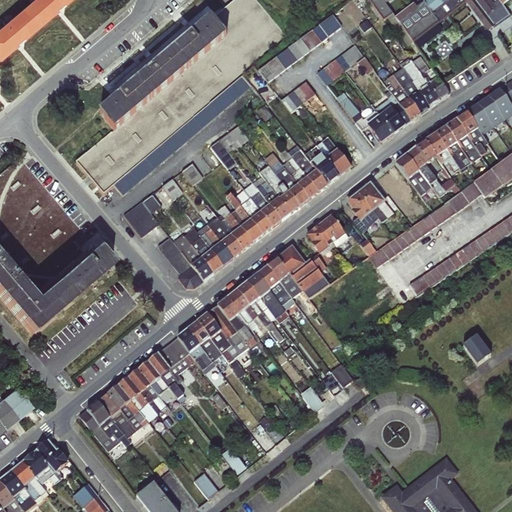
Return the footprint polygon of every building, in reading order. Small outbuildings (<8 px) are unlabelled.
[(36,0),(23,12),(38,30),(73,0),(36,0)] [(254,0),(234,0),(212,19),(227,36),(189,68),(152,100),(113,132),(75,163),(103,195),(286,39),(254,0)] [(380,0),(412,45),(464,3),(468,0),(380,0)] [(511,14),(511,0),(468,0),(464,3),(487,32),(493,29),(511,14)] [(0,63),(38,30),(23,12),(0,31),(0,63)] [(511,14),(493,29),(503,44),(508,41),(511,46),(511,14)] [(342,28),(333,16),(258,73),(267,85),(342,28)] [(212,19),(174,51),(189,68),(227,36),(212,19)] [(326,87),(364,58),(354,46),(316,75),(326,87)] [(174,51),(137,82),(152,100),(189,68),(174,51)] [(412,65),(439,102),(450,96),(431,70),(430,71),(420,57),(411,64),(412,65)] [(367,58),(360,62),(367,73),(374,69),(367,58)] [(410,82),(430,109),(439,102),(412,65),(408,68),(415,78),(410,82)] [(388,93),(410,122),(420,116),(401,89),(392,76),(386,80),(391,87),(387,90),(388,93)] [(113,132),(152,100),(137,82),(99,114),(113,132)] [(401,89),(420,116),(430,109),(410,82),(401,89)] [(511,82),(467,113),(482,136),(511,116),(511,107),(508,102),(511,99),(511,82)] [(305,83),(281,103),(290,115),(315,96),(305,83)] [(393,136),(374,111),(364,119),(344,93),(336,99),(361,133),(367,129),(380,146),(393,136)] [(374,111),(393,136),(410,122),(388,93),(384,96),(388,101),(374,111)] [(482,136),(467,113),(456,122),(480,158),(486,155),(483,149),(487,145),(482,136)] [(445,128),(469,165),(480,158),(456,122),(445,128)] [(239,163),(232,154),(250,139),(240,125),(212,147),(229,170),(239,163)] [(436,135),(458,171),(469,165),(445,128),(436,135)] [(425,142),(436,159),(442,165),(444,167),(447,166),(453,174),(458,171),(436,135),(425,142)] [(321,156),(340,177),(351,168),(327,138),(315,147),(321,156)] [(436,159),(425,142),(417,148),(428,165),(436,159)] [(328,186),(309,164),(297,147),(288,153),(318,194),(328,186)] [(406,157),(432,190),(439,199),(455,186),(450,179),(440,187),(426,166),(428,165),(417,148),(406,157)] [(318,194),(288,153),(284,150),(279,154),(286,163),(282,166),(283,169),(308,201),(318,194)] [(376,270),(481,195),(485,199),(511,179),(511,155),(473,184),(441,208),(368,259),(376,270)] [(309,164),(328,186),(340,177),(321,156),(309,164)] [(432,190),(406,157),(395,166),(407,181),(408,183),(401,188),(411,201),(418,196),(421,198),(432,190)] [(24,158),(0,175),(0,206),(1,207),(17,195),(28,209),(33,206),(40,215),(50,208),(49,208),(57,202),(24,158)] [(194,185),(205,177),(195,164),(184,172),(194,185)] [(300,208),(282,184),(267,168),(259,174),(261,178),(290,215),(300,208)] [(308,201),(283,169),(279,172),(285,181),(282,184),(300,208),(308,201)] [(174,200),(185,192),(176,178),(165,185),(174,200)] [(290,215),(261,178),(253,185),(281,222),(290,215)] [(357,194),(382,224),(393,215),(370,184),(357,194)] [(281,222),(253,185),(243,190),(272,229),(281,222)] [(272,229),(243,190),(236,197),(232,193),(230,195),(262,237),(272,229)] [(142,238),(161,225),(153,213),(163,206),(155,194),(125,215),(142,238)] [(382,224),(357,194),(346,204),(360,223),(368,218),(376,229),(382,224)] [(262,237),(230,195),(225,199),(234,211),(231,215),(253,244),(262,237)] [(253,244),(231,215),(224,207),(217,212),(220,216),(217,218),(242,252),(253,244)] [(242,252),(217,218),(212,213),(205,217),(209,223),(206,226),(233,260),(242,252)] [(345,234),(331,216),(318,227),(332,245),(345,234)] [(511,216),(409,287),(415,297),(511,230),(511,216)] [(197,233),(223,268),(233,260),(206,226),(197,233)] [(223,268),(197,233),(192,227),(182,236),(213,275),(223,268)] [(306,237),(319,256),(332,245),(318,227),(306,237)] [(213,275),(182,236),(180,233),(176,237),(185,249),(181,253),(202,283),(213,275)] [(202,283),(181,253),(169,239),(157,248),(179,278),(177,280),(181,285),(185,291),(194,290),(202,283)] [(365,248),(370,256),(377,251),(372,243),(365,248)] [(276,260),(315,309),(335,295),(320,274),(326,269),(316,255),(304,264),(292,247),(276,260)] [(111,268),(96,249),(56,283),(71,302),(111,268)] [(315,309),(276,260),(266,267),(292,300),(296,296),(312,316),(317,313),(315,309)] [(33,302),(0,262),(0,300),(15,318),(33,302)] [(292,300),(266,267),(257,275),(286,313),(296,305),(292,300)] [(286,313),(257,275),(247,283),(275,320),(277,323),(287,317),(286,313)] [(71,302),(56,283),(33,302),(15,318),(31,336),(71,302)] [(275,320),(247,283),(236,292),(270,333),(279,344),(284,340),(271,323),(275,320)] [(270,333),(236,292),(226,300),(252,332),(257,329),(263,336),(270,333)] [(252,332),(226,300),(217,307),(248,349),(253,355),(260,350),(257,344),(260,342),(252,332)] [(207,315),(238,357),(248,349),(217,307),(207,315)] [(238,357),(207,315),(197,323),(224,360),(229,365),(238,357)] [(224,360),(197,323),(187,331),(215,367),(224,360)] [(215,367),(187,331),(177,340),(194,363),(210,383),(212,381),(207,374),(215,367)] [(477,335),(463,346),(478,366),(493,354),(477,335)] [(148,363),(174,399),(177,401),(183,396),(176,387),(183,382),(178,376),(194,363),(177,340),(148,363)] [(174,399),(148,363),(137,371),(165,405),(174,399)] [(334,375),(325,379),(331,392),(353,383),(345,364),(331,370),(334,375)] [(165,405),(137,371),(128,379),(158,416),(167,407),(165,405)] [(158,416),(128,379),(118,387),(147,425),(158,416)] [(107,396),(137,432),(147,425),(118,387),(107,396)] [(316,412),(326,405),(312,387),(302,395),(316,412)] [(2,401),(18,422),(32,410),(15,390),(2,401)] [(97,404),(128,440),(137,432),(107,396),(97,404)] [(18,422),(2,401),(0,398),(0,428),(4,433),(18,422)] [(128,440),(97,404),(86,413),(113,445),(117,443),(125,449),(131,445),(128,440)] [(36,453),(60,481),(62,479),(59,472),(68,464),(58,450),(56,451),(49,442),(36,453)] [(239,475),(247,469),(232,449),(223,455),(239,475)] [(60,481),(36,453),(22,464),(41,487),(49,480),(54,486),(60,481)] [(396,488),(383,499),(393,511),(473,511),(449,481),(457,475),(445,461),(402,495),(396,488)] [(41,487),(22,464),(10,473),(29,497),(35,505),(37,505),(48,495),(41,487)] [(29,497),(10,473),(0,481),(0,484),(21,509),(29,497)] [(209,499),(219,491),(205,473),(195,481),(209,499)] [(23,511),(21,509),(0,484),(0,507),(4,511),(23,511)] [(175,511),(153,484),(136,498),(146,511),(175,511)] [(108,511),(87,485),(72,497),(84,511),(83,511),(108,511)]
